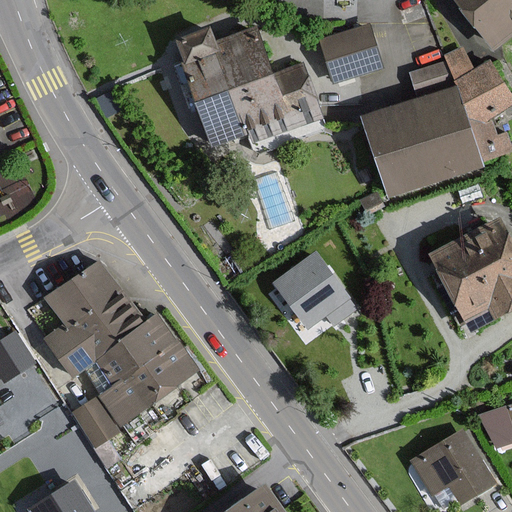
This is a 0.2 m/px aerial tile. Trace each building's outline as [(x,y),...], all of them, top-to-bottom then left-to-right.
[(511,0),(459,0),(497,47),(511,34),(511,0)] [(381,63),(370,28),(321,44),(333,79),(381,63)] [(303,67),(277,77),(275,78),(271,79),(254,32),(217,46),(211,29),(178,41),(184,58),(187,64),(216,142),(250,129),(255,141),(293,127),(322,117),(303,67)] [(463,48),(447,55),(449,62),(413,73),(422,100),(366,117),(391,196),(482,167),(480,160),(510,151),(506,136),(496,139),(490,120),(511,105),(511,98),(491,64),(476,73),(463,48)] [(435,256),(467,316),(491,304),(496,314),(511,306),(511,244),(509,239),(500,222),(435,256)] [(355,307),(315,254),(275,284),(308,327),(328,312),(336,322),(355,307)] [(97,359),(106,369),(118,385),(103,396),(124,423),(195,370),(175,343),(154,316),(142,325),(96,264),(48,300),(68,325),(48,341),(74,376),(97,359)] [(33,363),(15,334),(0,342),(0,369),(6,380),(33,363)] [(118,431),(96,399),(75,413),(97,445),(118,431)] [(485,416),(495,445),(511,439),(511,406),(507,408),(485,416)] [(488,472),(464,432),(414,460),(434,493),(452,483),(463,501),(494,483),(488,472)] [(95,511),(96,511),(76,480),(32,509),(33,511),(95,511)] [(281,511),(264,488),(230,511),(281,511)]
